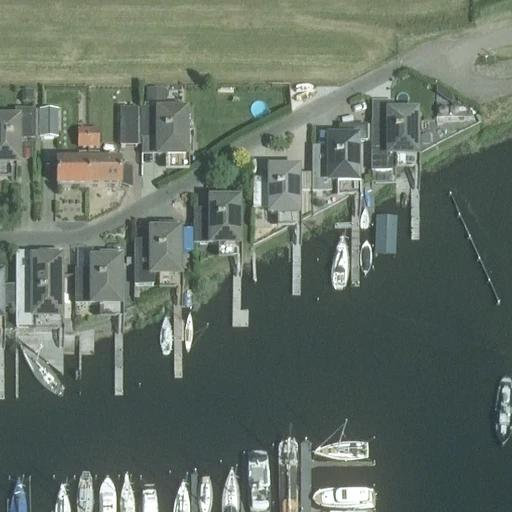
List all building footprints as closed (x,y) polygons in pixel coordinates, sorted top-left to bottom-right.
[(56,140),(56,112),(39,112),(39,113),(35,113),(35,139),(39,140),(56,140)] [(136,149),(136,112),(120,112),(120,149),(136,149)] [(158,158),(183,159),(183,116),(159,116),(159,112),(141,112),(140,142),(158,142),(158,158)] [(0,166),(15,166),(16,142),(33,142),(33,113),(15,113),(15,124),(0,123),(0,166)] [(413,159),(413,116),(388,116),(388,124),(371,124),(371,175),(390,175),(390,159),(413,159)] [(354,142),(366,142),(366,128),(338,128),(338,142),(329,142),(329,150),(311,150),(311,195),(330,195),(330,185),(354,185),(354,142)] [(79,149),(88,149),(88,133),(79,133),(79,149)] [(88,133),(88,149),(98,149),(98,133),(88,133)] [(56,189),(88,189),(88,159),(79,159),(79,164),(56,164),(56,189)] [(129,169),(120,166),(120,164),(98,164),(98,159),(88,159),(88,189),(120,189),(121,187),(128,189),(129,169)] [(269,211),(269,216),(295,217),(295,174),(270,174),(270,182),(252,182),(252,211),(269,211)] [(193,247),(236,247),(236,205),(210,205),(210,212),(193,212),(193,247)] [(134,289),(152,289),(152,278),(176,278),(176,236),(151,236),(151,244),(134,244),(134,289)] [(74,273),(74,307),(117,307),(117,265),(92,265),(92,273),(74,273)] [(58,272),(33,272),(33,286),(15,286),(15,338),(33,338),(33,328),(58,328),(58,272)] [(15,311),(15,289),(3,289),(3,311),(15,311)]
